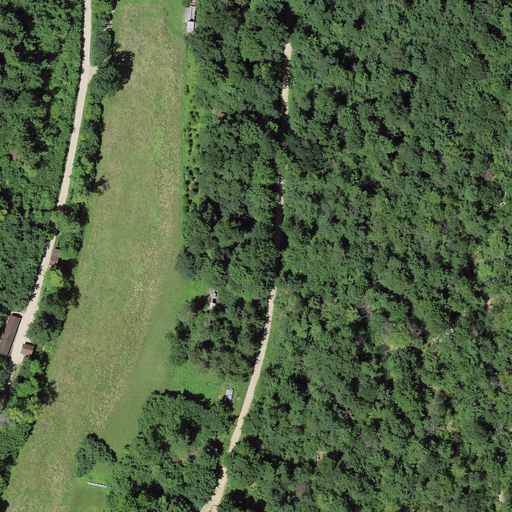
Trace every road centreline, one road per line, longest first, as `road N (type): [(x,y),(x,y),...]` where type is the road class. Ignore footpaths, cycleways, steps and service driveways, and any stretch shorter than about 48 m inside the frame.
road 1 (track): [(290,0),(271,285),(212,502)]
road 2 (track): [(0,404),(52,238),(82,100),(87,0)]
